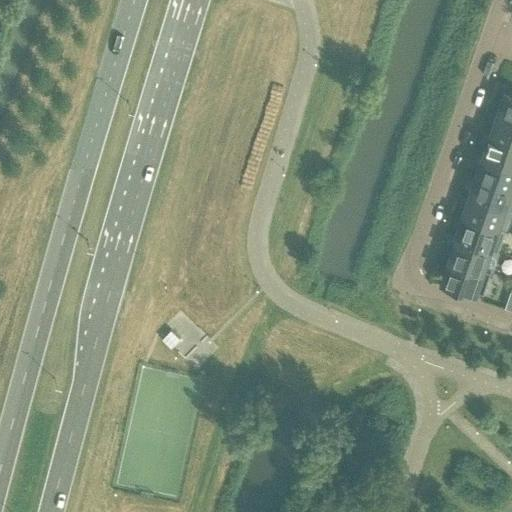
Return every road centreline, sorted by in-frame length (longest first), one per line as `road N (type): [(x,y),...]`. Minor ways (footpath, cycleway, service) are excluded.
road 1 (secondary): [(51,511),(195,0)]
road 2 (secondary): [(134,0),(0,471)]
road 3 (residential): [(511,324),(410,291),(406,274),(502,0)]
